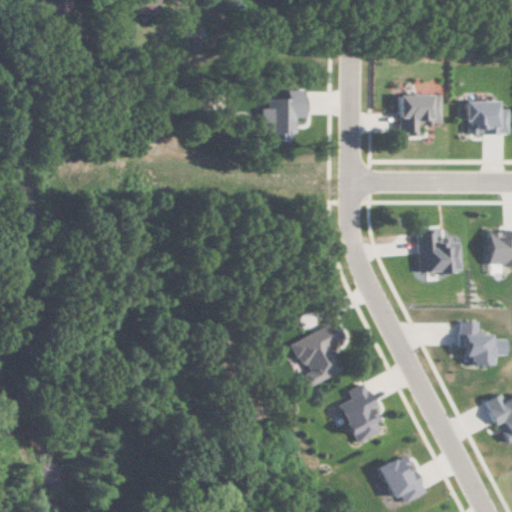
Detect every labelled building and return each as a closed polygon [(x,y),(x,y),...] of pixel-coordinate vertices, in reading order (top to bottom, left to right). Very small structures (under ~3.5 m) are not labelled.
[(37,0),(44,16),(65,7),(62,0),(37,0)] [(298,91),(281,91),(281,100),(261,100),(261,109),(255,109),(255,131),(264,131),(264,141),(275,141),(275,135),(289,135),(289,118),(298,118),(298,91)] [(435,124),(434,95),(392,96),(393,134),(412,134),(411,122),(422,122),(422,124),(435,124)] [(493,101),(460,102),(460,133),(487,132),(487,134),(504,134),(503,109),(494,109),(493,101)] [(413,274),(448,272),(448,268),(456,268),(455,244),(441,244),(440,238),(431,238),(431,231),(411,231),(413,274)] [(511,231),(485,231),(484,265),(511,265),(511,231)] [(284,342),(298,373),(295,374),(302,387),(336,371),(324,345),(339,338),(331,321),(284,342)] [(488,365),(487,334),(472,334),(472,322),(454,322),(454,335),(458,335),(459,357),(466,357),(466,366),(488,365)] [(332,405),(349,443),(375,432),(370,422),(374,420),(368,407),(370,407),(359,382),(341,390),(345,399),(332,405)] [(479,401),(491,427),(496,424),(505,445),(511,441),(511,395),(499,401),(496,394),(479,401)] [(386,499),(394,495),(397,503),(419,493),(400,454),(371,468),(386,499)]
